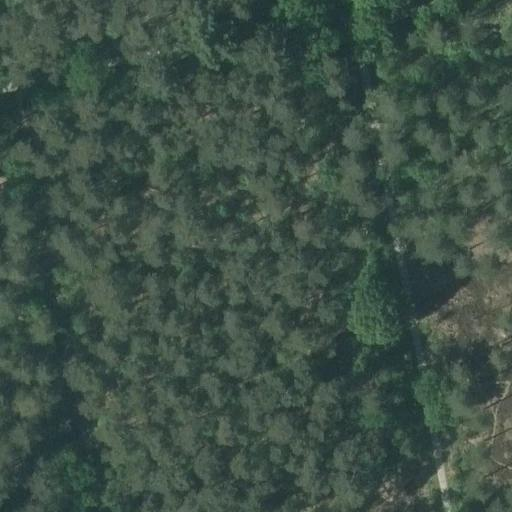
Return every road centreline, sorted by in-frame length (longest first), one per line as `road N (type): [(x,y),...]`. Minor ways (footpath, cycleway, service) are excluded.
road 1 (track): [(421,511),(322,0)]
road 2 (track): [(102,511),(0,28)]
